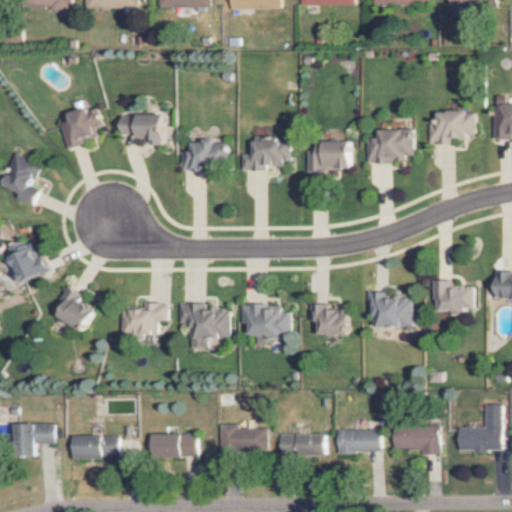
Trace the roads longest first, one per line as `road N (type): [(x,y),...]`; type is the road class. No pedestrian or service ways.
road 1 (residential): [(511,503),(43,511)]
road 2 (residential): [(511,192),(371,241),(319,248),(183,250),(108,221)]
